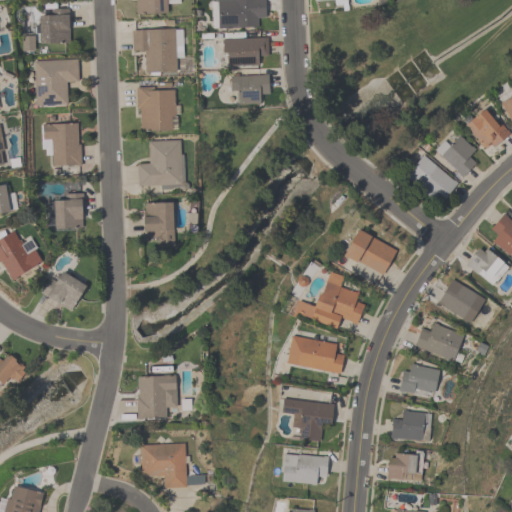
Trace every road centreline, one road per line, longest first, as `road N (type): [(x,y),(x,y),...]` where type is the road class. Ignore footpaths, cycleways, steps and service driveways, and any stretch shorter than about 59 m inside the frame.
road 1 (residential): [(102,0),(111,343)]
road 2 (residential): [(292,0),(294,66),(309,126),(329,153),(439,243)]
road 3 (residential): [(439,243),(383,332),(366,377),(352,511)]
road 4 (residential): [(73,511),(111,343)]
